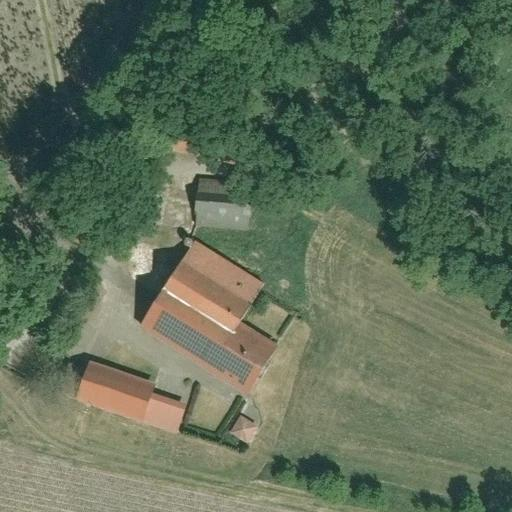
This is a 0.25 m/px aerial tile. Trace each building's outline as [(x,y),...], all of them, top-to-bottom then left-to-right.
[(249,190),(203,183),(197,223),(243,229),(249,190)] [(97,227),(78,216),(67,235),(85,246),(97,227)] [(265,293),(195,251),(147,330),(246,390),(268,353),(238,336),(265,293)] [(187,401),(86,368),(75,403),(176,436),(187,401)] [(257,428),(238,416),(227,435),(246,447),(257,428)]
